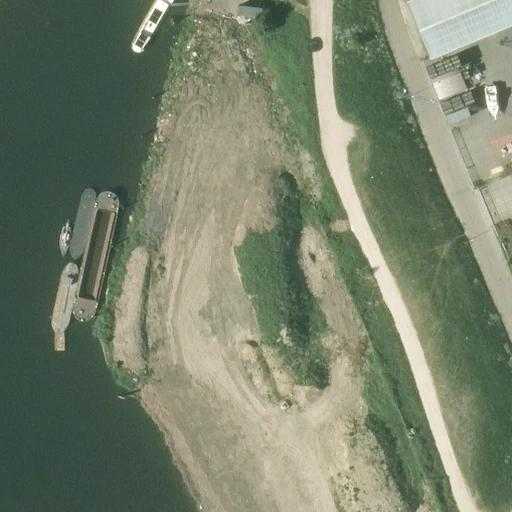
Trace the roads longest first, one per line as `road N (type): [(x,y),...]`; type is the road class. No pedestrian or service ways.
road 1 (unclassified): [(471,511),(342,200),(325,116),(320,0)]
road 2 (unclassified): [(511,311),(399,40),(390,0)]
